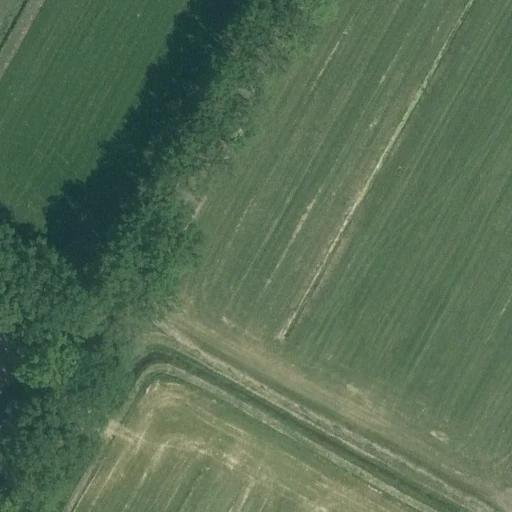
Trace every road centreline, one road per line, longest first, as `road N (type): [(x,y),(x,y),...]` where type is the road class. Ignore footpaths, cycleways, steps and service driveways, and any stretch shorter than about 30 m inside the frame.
road 1 (unclassified): [(100,338),(289,0)]
road 2 (unclassified): [(5,511),(100,338)]
